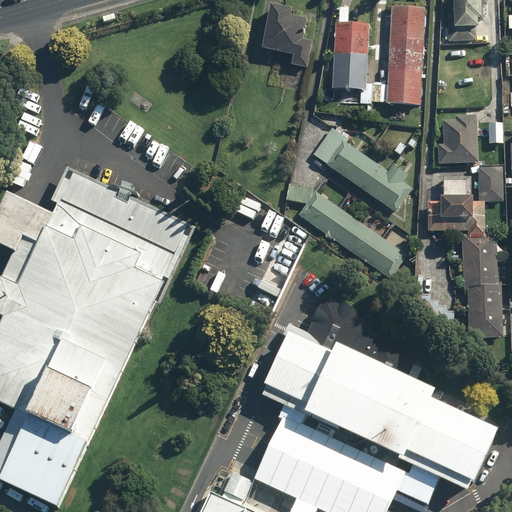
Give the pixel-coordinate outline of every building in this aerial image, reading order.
[(486,0),(455,0),(455,16),(449,16),(448,44),(480,44),(480,21),(486,21),(486,0)] [(293,7),(271,4),(262,51),(295,58),(293,67),(308,70),(313,42),(302,40),(306,21),(290,18),(293,7)] [(362,92),(361,105),(423,108),(426,8),(392,7),(389,86),(370,85),(369,92),(368,92),(362,92)] [(333,90),(362,91),(368,91),(371,26),(349,25),(349,9),(340,9),(339,26),(336,26),(333,90)] [(101,16),(103,23),(117,19),(115,12),(101,16)] [(444,145),(439,145),(439,164),(479,163),(479,118),(443,119),(444,145)] [(505,124),(490,124),(490,146),(505,146),(505,124)] [(335,129),(315,156),(398,216),(415,193),(403,184),(408,177),(394,167),(389,174),(347,143),(352,136),(345,131),(342,135),(335,129)] [(505,170),(479,169),(478,200),(430,199),(429,233),(465,234),(463,289),(468,289),(467,338),(503,340),(505,285),(500,285),(502,235),(487,235),(488,203),(504,204),(505,170)] [(0,483),(59,510),(186,232),(67,178),(50,217),(28,207),(5,197),(0,208),(0,249),(5,252),(13,256),(0,285),(0,401),(17,410),(0,446),(0,483)] [(319,192),(301,217),(392,284),(410,259),(319,192)] [(303,246),(274,234),(244,306),(272,318),(303,246)] [(265,402),(285,411),(440,481),(470,494),(475,484),(476,485),(501,431),(435,401),(438,395),(405,380),(415,357),(363,333),(370,318),(323,297),(307,333),(295,328),(268,388),(270,389),(265,402)] [(440,481),(285,411),(254,478),(328,511),(388,511),(402,484),(432,498),(440,481)] [(253,484),(235,475),(226,495),(244,503),(253,484)] [(250,511),(210,494),(201,511),(250,511)]
